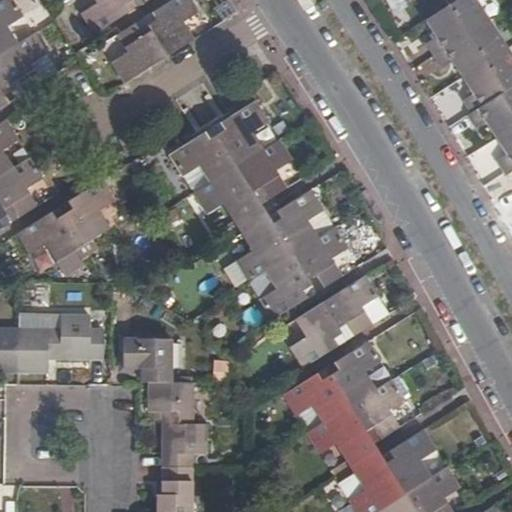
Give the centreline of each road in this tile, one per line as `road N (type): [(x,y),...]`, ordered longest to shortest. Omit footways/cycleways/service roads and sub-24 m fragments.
road 1 (tertiary): [(511,387),(373,147),(282,9)]
road 2 (residential): [(348,0),(511,288)]
road 3 (residential): [(105,472),(105,400),(21,399),(19,470)]
road 4 (residential): [(282,9),(104,121)]
